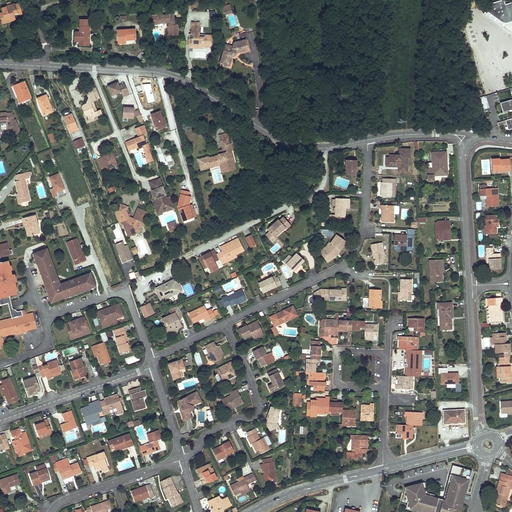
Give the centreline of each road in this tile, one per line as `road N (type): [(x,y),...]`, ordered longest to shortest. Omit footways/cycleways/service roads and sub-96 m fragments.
road 1 (residential): [(366,140),(294,145),(160,72),(0,64)]
road 2 (residential): [(0,365),(41,349),(52,317),(114,295),(131,302),(151,359)]
road 3 (residential): [(224,324),(257,415),(179,455)]
road 4 (residential): [(153,367),(0,420)]
road 5 (residential): [(468,283),(477,439)]
road 6 (tertiary): [(256,511),(291,493),(384,468)]
road 7 (residential): [(224,324),(344,263)]
road 8 (residential): [(464,149),(468,283)]
road 9 (residential): [(344,263),(364,222),(366,140)]
road 10 (residential): [(385,388),(343,386),(336,376),(342,351),(378,352),(386,360)]
